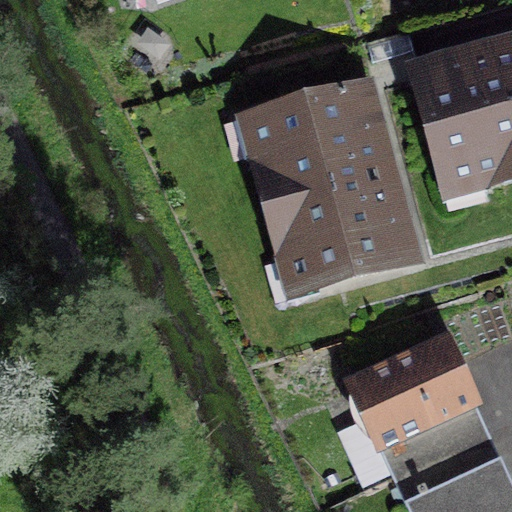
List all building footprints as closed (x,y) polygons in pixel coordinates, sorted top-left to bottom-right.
[(414,38),(368,49),(378,87),(423,76),(414,38)] [(511,41),(425,64),(462,206),(511,192),(511,41)] [(376,98),(228,144),(282,318),(429,273),(376,98)] [(495,398),(468,343),(366,392),(392,448),(495,398)] [(511,511),(511,463),(511,462),(415,509),(416,511),(511,511)]
